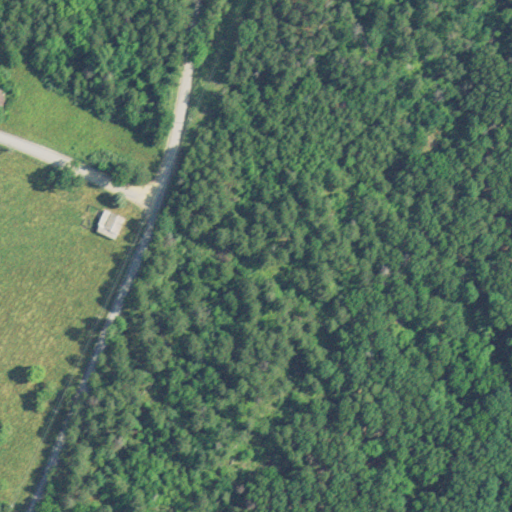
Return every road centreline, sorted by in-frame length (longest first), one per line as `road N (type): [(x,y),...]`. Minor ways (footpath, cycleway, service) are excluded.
road 1 (residential): [(29,511),(157,200)]
road 2 (residential): [(157,200),(198,0)]
road 3 (residential): [(157,200),(0,138)]
